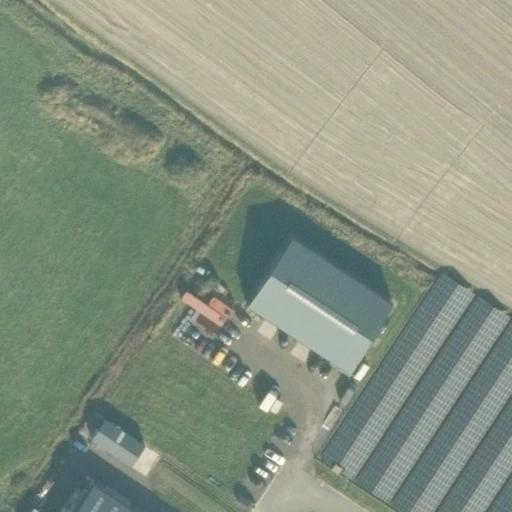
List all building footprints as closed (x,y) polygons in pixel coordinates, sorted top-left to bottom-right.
[(346,372),(390,304),(291,239),(246,307),(346,372)] [(219,322),(227,310),(187,283),(179,295),(219,322)] [(388,506),(398,511),(511,511),(511,339),(502,342),(499,334),(484,325),(476,327),(474,320),(464,323),(458,304),(457,304),(454,308),(442,301),(447,294),(429,284),(364,395),(367,405),(366,404),(373,427),(346,435),(353,439),(351,444),(339,448),(347,473),(397,503),(388,506)] [(104,419),(90,440),(130,467),(144,446),(104,419)] [(133,511),(92,484),(73,511),(133,511)]
